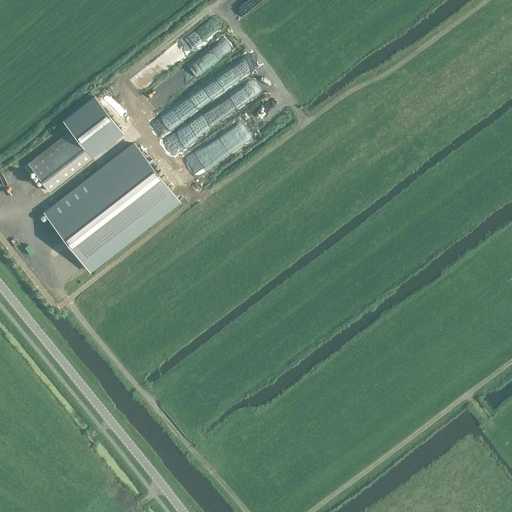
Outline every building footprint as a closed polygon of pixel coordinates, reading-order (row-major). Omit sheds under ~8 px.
[(148,68),(139,76),(148,86),(157,78),(148,68)] [(122,132),(95,96),(63,120),(70,131),(91,156),(122,132)] [(177,149),(189,149),(189,129),(177,129),(177,149)] [(49,191),(92,157),(91,156),(70,131),(28,164),(49,191)] [(179,201),(178,200),(152,166),(155,163),(153,159),(149,162),(134,144),(45,213),(89,269),(90,271),(179,201)] [(183,163),(198,181),(209,172),(194,154),(183,163)]
